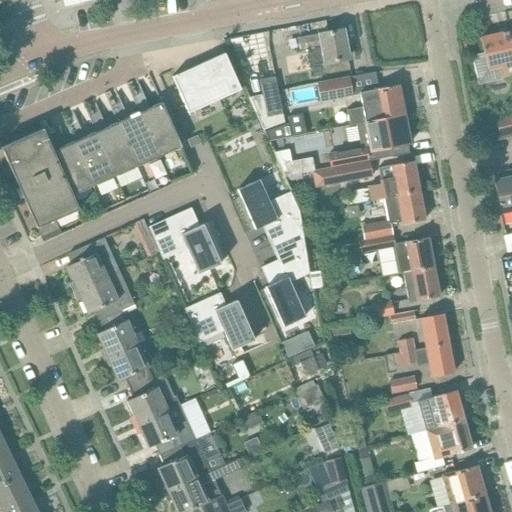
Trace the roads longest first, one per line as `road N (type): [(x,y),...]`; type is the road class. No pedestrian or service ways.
road 1 (residential): [(0,270),(205,181),(247,279)]
road 2 (residential): [(108,511),(0,271)]
road 3 (residential): [(48,55),(304,0)]
road 4 (residential): [(505,403),(458,163)]
road 5 (residential): [(458,163),(425,0)]
